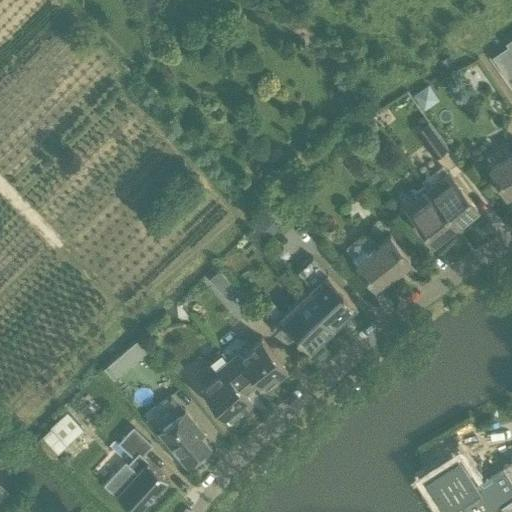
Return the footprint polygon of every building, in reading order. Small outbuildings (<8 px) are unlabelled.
[(416,130),(434,155),(445,147),(427,122),(416,130)] [(505,193),(511,188),(511,150),(511,151),(506,140),(483,153),(505,193)] [(457,181),(448,170),(426,187),(454,223),(463,216),(466,219),(477,210),(474,207),(476,206),(457,181)] [(434,239),(454,223),(426,187),(406,203),(434,239)] [(373,285),(409,256),(389,231),(376,242),(367,231),(359,237),(357,235),(344,245),(355,259),(353,260),(373,285)] [(297,268),(311,283),(301,292),(329,323),(331,325),(355,302),(311,254),(297,268)] [(329,323),(301,292),(280,313),(265,297),(255,307),(287,341),(296,332),(309,345),(331,325),(329,323)] [(221,349),(249,383),(257,377),(264,385),(287,366),(259,334),(249,344),(244,338),(235,337),(221,349)] [(249,383),(221,349),(209,359),(209,368),(213,374),(201,384),(229,418),(251,399),(243,389),(249,383)] [(158,440),(162,437),(187,465),(209,447),(194,429),(197,426),(184,411),(174,420),(160,404),(141,421),(158,440)] [(33,440),(50,456),(82,429),(65,410),(33,440)] [(151,443),(132,426),(118,442),(133,456),(127,463),(136,471),(115,494),(135,511),(136,511),(138,510),(143,511),(149,504),(148,499),(168,478),(141,454),(151,443)] [(511,511),(511,457),(501,464),(511,482),(511,494),(499,503),(504,511),(511,511)] [(511,494),(511,482),(501,464),(472,482),(457,460),(428,479),(447,508),(459,501),(465,511),(478,511),(488,506),(490,509),(499,503),(511,494)]
